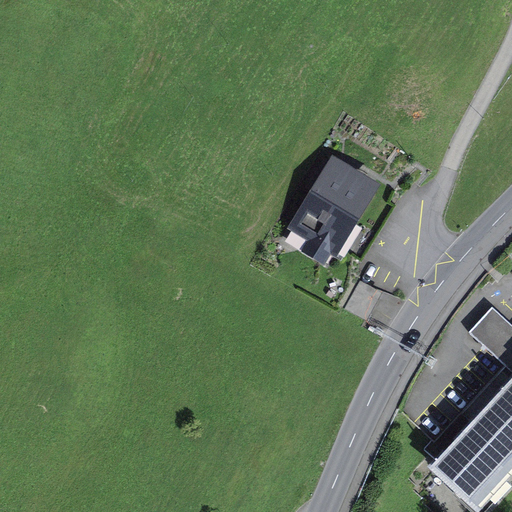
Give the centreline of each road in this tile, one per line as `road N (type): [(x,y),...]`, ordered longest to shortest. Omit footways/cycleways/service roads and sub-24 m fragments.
road 1 (tertiary): [(511,204),(396,347),(323,511)]
road 2 (track): [(447,276),(431,249),(433,205),(511,33)]
